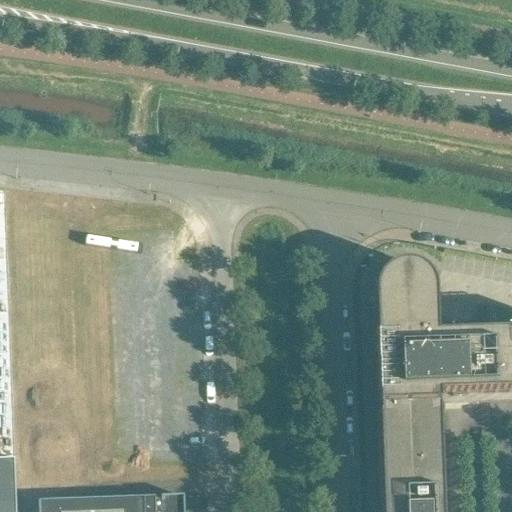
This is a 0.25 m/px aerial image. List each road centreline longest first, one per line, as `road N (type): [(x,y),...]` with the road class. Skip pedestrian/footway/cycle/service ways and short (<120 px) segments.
road 1 (primary): [(0,23),(511,111)]
road 2 (primary): [(511,71),(128,0)]
road 3 (unclassified): [(218,187),(230,511)]
road 4 (unclassified): [(337,511),(325,202)]
road 5 (unclassified): [(218,187),(0,161)]
road 6 (unclassified): [(511,234),(325,202)]
